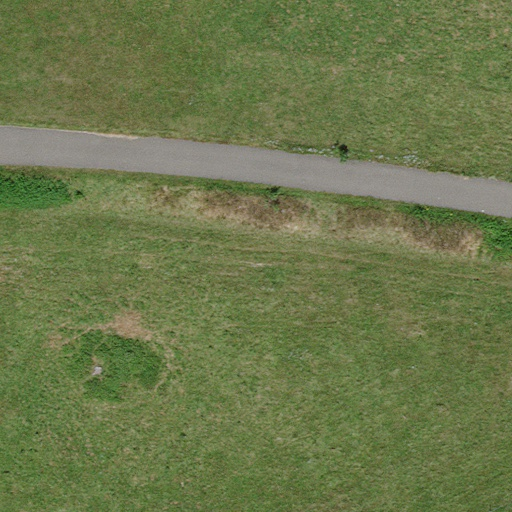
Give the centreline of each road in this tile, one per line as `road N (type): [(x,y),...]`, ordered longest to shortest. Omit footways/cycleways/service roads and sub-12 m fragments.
road 1 (primary): [(511,226),(0,482)]
road 2 (unclassified): [(0,141),(280,164),(511,205)]
